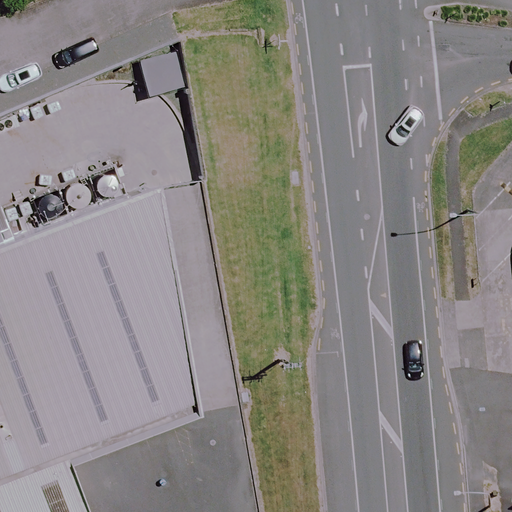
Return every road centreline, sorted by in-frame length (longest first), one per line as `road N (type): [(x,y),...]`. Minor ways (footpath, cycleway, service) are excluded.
road 1 (tertiary): [(364,20),(382,214),(379,300),(393,511)]
road 2 (tertiary): [(364,20),(511,21)]
